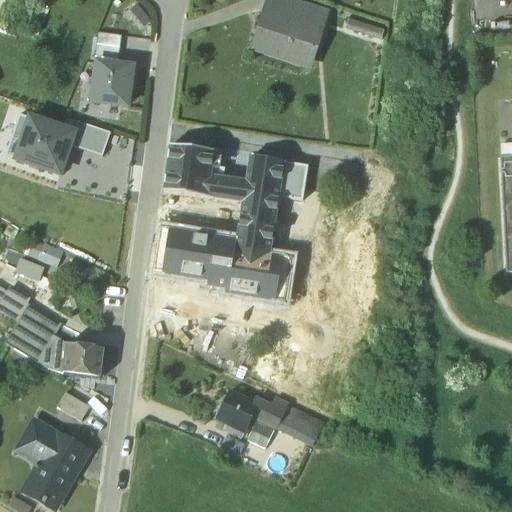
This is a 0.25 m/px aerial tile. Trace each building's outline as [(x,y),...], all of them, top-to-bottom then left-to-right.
[(275,0),(270,0),(254,51),(307,68),(318,35),(321,36),(327,17),(275,0)] [(345,32),(379,43),(383,33),(348,22),(345,32)] [(95,60),(118,63),(121,39),(97,36),(95,60)] [(127,109),(132,72),(97,67),(92,105),(127,109)] [(30,122),(19,118),(12,138),(23,142),(30,122)] [(73,137),(30,122),(23,142),(16,163),(59,178),(64,164),(66,165),(70,151),(69,151),(69,149),(73,137)] [(110,137),(77,125),(73,137),(69,149),(102,160),(110,137)] [(213,157),(176,152),(176,151),(170,150),(164,195),(206,201),(242,206),(236,243),(235,252),(269,257),(270,253),(278,199),(279,189),(282,168),(249,163),(245,186),(209,180),(213,157)] [(511,158),(500,159),(505,276),(511,275),(511,158)] [(307,172),(282,168),(279,189),(278,199),(303,203),(307,172)] [(19,232),(9,227),(4,236),(14,241),(19,232)] [(269,257),(235,252),(236,243),(160,232),(153,278),(226,289),(225,295),(286,304),(293,256),(270,253),(269,257)] [(55,253),(44,249),(39,263),(49,267),(55,253)] [(59,330),(27,311),(22,320),(54,339),(59,330)] [(54,339),(22,320),(6,346),(37,365),(54,339)] [(67,347),(54,339),(37,365),(47,372),(62,376),(66,347),(67,347)] [(103,353),(68,348),(67,347),(66,347),(62,376),(99,381),(103,353)] [(252,406),(229,395),(216,422),(229,428),(227,433),(234,437),(237,431),(244,435),(252,418),(277,430),(284,417),(270,410),(254,403),(252,406)] [(89,411),(65,396),(57,411),(81,425),(81,424),(88,411),(89,411)] [(323,427),(274,403),(270,410),(284,417),(277,430),(313,447),(323,427)] [(83,452),(34,424),(23,444),(46,457),(23,496),(44,508),(44,507),(52,511),(55,511),(73,481),(68,478),(83,452)]
